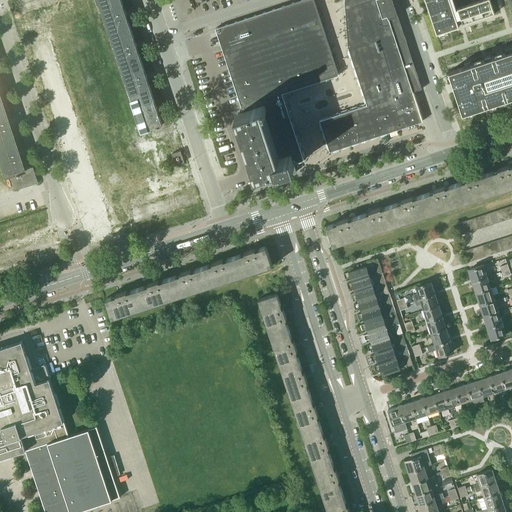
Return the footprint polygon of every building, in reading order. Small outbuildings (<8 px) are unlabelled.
[(25,0),(72,141),(104,130),(71,29),(88,23),(80,0),(25,0)] [(131,29),(120,0),(113,0),(99,5),(110,36),(131,29)] [(339,74),(314,0),(300,0),(215,28),(241,107),(243,112),(238,113),(257,173),(269,170),(272,179),(296,171),(294,163),(304,160),(282,93),(339,74)] [(415,99),(413,91),(422,88),(392,0),(345,0),(345,5),(348,47),(348,48),(367,105),(320,120),(330,151),(420,122),(423,121),(416,102),(415,99)] [(425,0),(436,34),(458,26),(449,0),(425,0)] [(477,0),(475,0),(467,3),(473,20),(483,17),(477,0)] [(489,0),(477,0),(483,17),(494,13),(489,0)] [(467,3),(456,6),(462,24),(473,20),(467,3)] [(141,61),(131,29),(110,36),(120,68),(141,61)] [(213,91),(203,54),(191,58),(201,94),(213,91)] [(511,54),(450,75),(464,117),(511,100),(511,54)] [(151,93),(141,61),(120,68),(131,99),(151,93)] [(162,124),(151,93),(131,99),(141,131),(162,124)] [(0,170),(3,180),(10,178),(9,174),(23,169),(0,100),(0,170)] [(511,164),(487,173),(494,193),(511,186),(511,164)] [(14,190),(37,182),(31,166),(23,169),(9,174),(10,178),(14,190)] [(455,184),(461,203),(494,193),(487,173),(455,184)] [(182,191),(127,206),(131,220),(198,203),(193,183),(181,186),(182,191)] [(423,194),(429,214),(461,203),(455,184),(423,194)] [(391,205),(397,224),(429,214),(423,194),(391,205)] [(358,215),(365,235),(397,224),(391,205),(358,215)] [(511,218),(507,207),(501,209),(505,220),(511,218)] [(505,220),(501,209),(496,211),(499,222),(505,220)] [(499,222),(496,211),(490,212),(494,224),(499,222)] [(494,224),(490,212),(484,214),(488,226),(494,224)] [(488,226),(484,214),(479,216),(482,228),(488,226)] [(358,215),(327,226),(333,245),(365,235),(358,215)] [(482,228),(479,216),(473,218),(477,229),(482,228)] [(477,229),(473,218),(467,220),(471,231),(477,229)] [(471,231),(467,220),(462,222),(466,233),(471,231)] [(456,223),(457,228),(460,235),(466,233),(462,222),(456,223)] [(51,234),(0,247),(0,264),(56,250),(51,234)] [(507,249),(511,247),(508,236),(503,238),(507,249)] [(501,251),(507,249),(503,238),(497,240),(501,251)] [(492,242),(496,253),(501,251),(497,240),(492,242)] [(487,244),(490,254),(496,253),(492,242),(487,244)] [(485,256),(490,254),(487,244),(481,245),(485,256)] [(479,258),(485,256),(481,245),(476,247),(479,258)] [(234,256),(240,276),(273,265),(266,246),(259,248),(256,249),(255,248),(244,252),(244,253),(234,256)] [(470,249),(474,260),(479,258),(476,247),(470,249)] [(468,262),(474,260),(470,249),(465,251),(468,262)] [(201,267),(208,286),(240,276),(234,256),(223,260),(223,259),(212,262),(212,263),(201,267)] [(468,269),(472,281),(486,276),(483,265),(468,269)] [(350,276),(352,281),(369,276),(372,275),(371,271),(368,272),(366,266),(349,271),(344,273),(345,278),(350,276)] [(169,277),(175,297),(208,286),(201,267),(191,270),(191,269),(180,273),(180,274),(169,277)] [(381,283),(386,281),(382,271),(378,273),(381,283)] [(372,275),(369,276),(352,281),(347,283),(349,288),(354,287),(355,292),(372,286),(375,285),(372,275)] [(490,288),(486,276),(472,281),(476,292),(490,288)] [(137,288),(143,307),(175,297),(169,277),(159,281),(159,280),(147,284),(148,284),(137,288)] [(381,283),(384,293),(389,292),(386,281),(381,283)] [(414,300),(420,298),(434,294),(434,293),(430,282),(416,286),(418,293),(412,295),(414,300)] [(375,292),(372,286),(355,292),(350,293),(352,299),(357,297),(359,302),(376,296),(379,295),(377,291),(375,292)] [(127,290),(115,294),(116,295),(105,298),(111,318),(143,307),(137,288),(127,291),(127,290)] [(476,292),(480,304),(494,299),(490,288),(476,292)] [(388,304),(393,302),(389,292),(384,293),(388,304)] [(286,319),(287,319),(283,308),(282,308),(277,293),(257,299),(268,333),(288,326),(286,319)] [(420,298),(424,310),(438,305),(434,294),(420,298)] [(362,312),(379,307),(382,306),(381,302),(378,303),(376,296),(359,302),(354,304),(355,309),(360,307),(362,312)] [(483,315),(498,311),(494,299),(480,304),(483,315)] [(388,304),(391,314),(396,313),(393,302),(388,304)] [(424,310),(427,321),(442,316),(438,305),(424,310)] [(381,313),(379,307),(362,312),(357,314),(359,319),(364,317),(366,323),(383,317),(386,316),(384,312),(381,313)] [(487,327),(501,322),(498,311),(483,315),(487,327)] [(394,324),(399,323),(396,313),(391,314),(394,324)] [(427,321),(431,333),(445,328),(442,316),(427,321)] [(369,333),(386,327),(389,326),(388,322),(385,323),(383,317),(366,323),(360,324),(362,329),(367,328),(369,333)] [(487,327),(491,339),(505,334),(501,322),(487,327)] [(394,324),(398,335),(403,333),(399,323),(394,324)] [(293,340),(288,326),(268,333),(279,366),(299,360),(297,351),(294,340),(293,340)] [(388,333),(386,327),(369,333),(364,335),(365,340),(371,338),(372,343),(390,338),(392,337),(391,332),(388,333)] [(431,333),(435,344),(449,339),(445,328),(431,333)] [(401,345),(406,343),(403,333),(398,335),(401,345)] [(391,343),(390,338),(372,343),(367,345),(369,350),(374,348),(376,353),(393,348),(396,347),(394,342),(391,343)] [(453,351),(449,339),(435,344),(427,347),(429,352),(437,350),(439,356),(453,351)] [(0,457),(25,449),(46,511),(71,511),(119,496),(96,426),(68,435),(45,364),(31,369),(21,340),(0,347),(0,457)] [(401,345),(404,355),(409,354),(406,343),(401,345)] [(379,364),(396,358),(393,348),(376,353),(371,355),(372,360),(377,358),(379,364)] [(408,366),(412,365),(413,364),(409,354),(404,355),(408,366)] [(398,364),(396,358),(379,364),(374,365),(376,370),(381,369),(383,374),(400,369),(403,368),(401,363),(398,364)] [(299,360),(279,366),(290,400),(310,393),(307,384),(308,383),(304,372),(303,372),(299,360)] [(500,372),(505,388),(511,385),(511,371),(511,369),(500,372)] [(505,388),(500,372),(489,376),(494,392),(495,396),(501,394),(500,390),(505,388)] [(478,379),(483,395),(494,392),(489,376),(478,379)] [(467,383),(472,399),(483,395),(478,379),(467,383)] [(455,387),(460,403),(472,399),(467,383),(455,387)] [(455,387),(444,391),(449,406),(450,406),(452,414),(457,412),(455,404),(460,403),(455,387)] [(433,394),(438,410),(449,406),(444,391),(433,394)] [(314,404),(310,393),(290,400),(301,433),(321,427),(318,416),(318,415),(315,404),(314,404)] [(433,394),(422,398),(427,414),(438,410),(433,394)] [(411,401),(416,417),(427,414),(422,398),(411,401)] [(411,401),(400,405),(405,421),(416,417),(411,401)] [(393,424),(400,422),(402,430),(407,428),(405,421),(400,405),(388,409),(393,424)] [(321,427),(301,433),(313,467),(332,460),(328,448),(329,447),(325,436),(324,436),(321,427)] [(441,444),(433,446),(436,455),(444,453),(441,444)] [(409,471),(424,467),(424,466),(431,464),(426,448),(411,453),(413,458),(405,460),(409,471)] [(335,468),(332,460),(313,467),(324,501),(343,494),(339,480),(340,480),(336,468),(335,468)] [(409,471),(412,483),(428,478),(424,467),(409,471)] [(476,486),(496,480),(492,469),(476,474),(479,481),(475,482),(476,486)] [(416,494),(431,489),(438,487),(434,476),(428,478),(412,483),(416,494)] [(482,490),(484,497),(499,491),(496,480),(476,486),(478,491),(482,490)] [(416,494),(420,505),(444,497),(442,492),(433,495),(431,489),(416,494)] [(503,503),(499,491),(484,497),(487,508),(503,503)] [(350,511),(348,505),(347,505),(343,494),(324,501),(327,511),(350,511)] [(421,511),(436,511),(439,511),(436,504),(445,501),(444,497),(420,505),(421,511)] [(488,511),(489,511),(488,511),(505,511),(503,503),(487,508),(480,510),(481,511),(488,511)]
